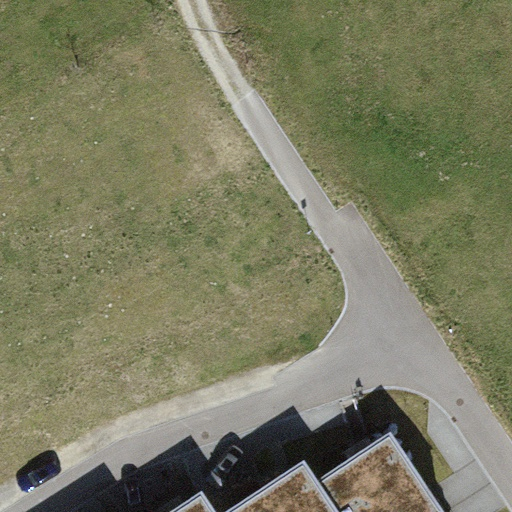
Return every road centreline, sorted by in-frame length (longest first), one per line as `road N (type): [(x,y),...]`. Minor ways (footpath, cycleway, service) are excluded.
road 1 (residential): [(7,511),(388,306)]
road 2 (residential): [(388,306),(232,72)]
road 3 (residential): [(511,491),(388,306)]
